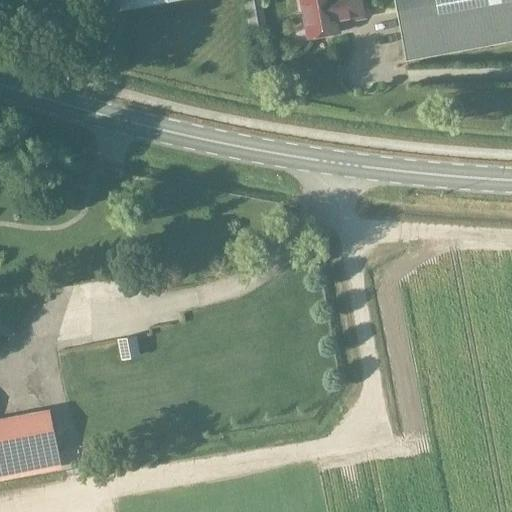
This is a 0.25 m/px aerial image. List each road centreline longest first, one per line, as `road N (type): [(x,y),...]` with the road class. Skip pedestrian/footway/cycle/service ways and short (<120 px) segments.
road 1 (track): [(0,506),(377,437),(344,225)]
road 2 (secondary): [(511,181),(258,151),(0,85)]
road 3 (track): [(479,234),(344,225),(317,204)]
